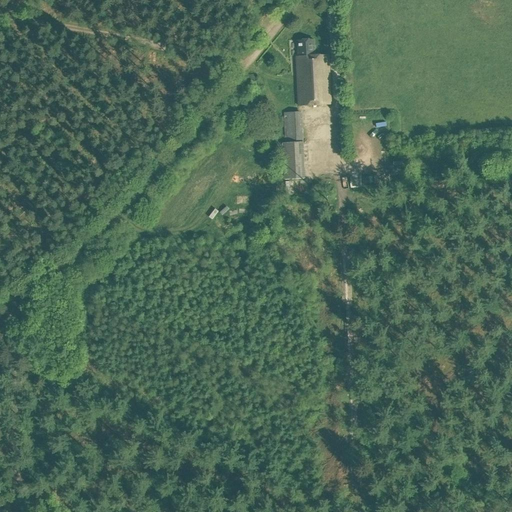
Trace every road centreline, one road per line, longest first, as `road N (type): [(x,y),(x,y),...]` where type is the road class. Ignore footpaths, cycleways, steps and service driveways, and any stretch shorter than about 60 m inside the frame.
road 1 (unknown): [(43,261),(242,68)]
road 2 (unknown): [(348,166),(511,157)]
